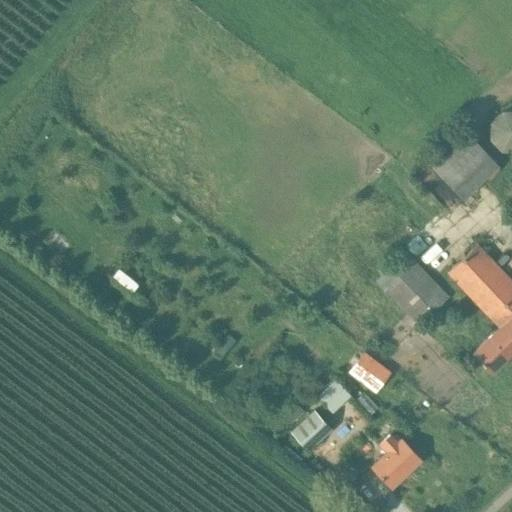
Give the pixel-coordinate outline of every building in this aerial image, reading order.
[(511,109),(502,110),(490,122),(490,139),(501,151),(511,151),(511,109)] [(499,165),(465,129),(429,163),(463,199),(499,165)] [(511,280),(477,243),(446,272),(498,327),(473,351),(491,371),(511,350),(511,280)] [(449,296),(406,250),(374,280),(418,326),(449,296)] [(122,266),(116,277),(140,289),(145,279),(122,266)] [(366,355),(350,373),(374,394),(390,376),(366,355)] [(332,377),(312,395),(327,412),(347,393),(332,377)] [(377,406),(363,392),(356,399),(370,413),(377,406)] [(297,405),(285,416),(291,424),(304,413),(297,405)] [(332,428),(314,408),(289,431),(307,450),(332,428)] [(398,441),(390,433),(379,443),(387,452),(371,466),(390,487),(420,459),(401,438),(398,441)]
